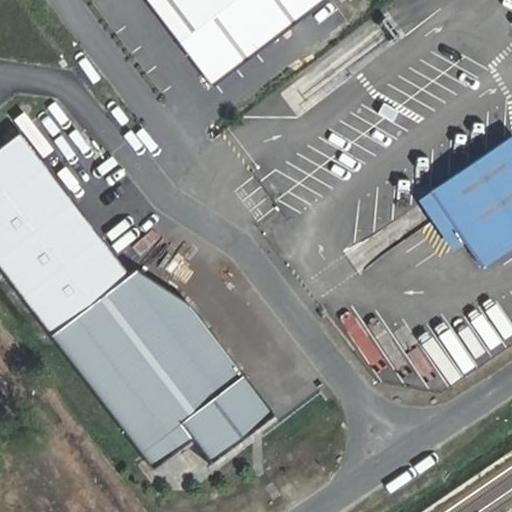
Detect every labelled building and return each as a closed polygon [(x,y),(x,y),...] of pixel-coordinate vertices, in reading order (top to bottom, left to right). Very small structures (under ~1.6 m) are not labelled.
[(330,0),(156,0),(216,82),(330,0)] [(368,132),(342,116),(336,127),(362,142),(368,132)] [(511,249),(511,177),(493,150),(409,206),(443,257),(461,283),(511,249)] [(433,264),(443,257),(409,206),(398,215),(433,264)] [(164,308),(115,275),(26,341),(128,476),(169,445),(187,469),(250,421),(164,308)]
